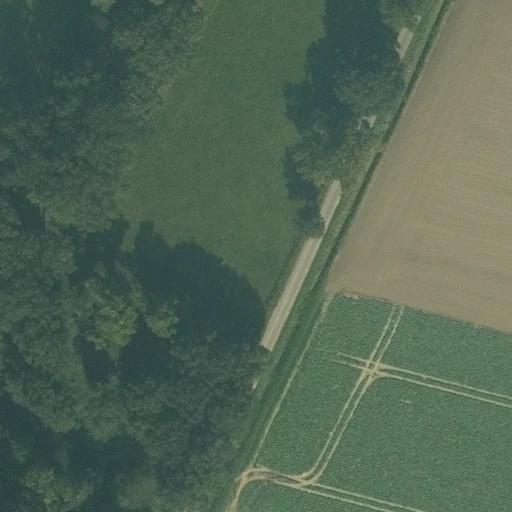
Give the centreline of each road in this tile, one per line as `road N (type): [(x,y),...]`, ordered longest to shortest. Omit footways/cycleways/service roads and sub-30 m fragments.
road 1 (residential): [(190,511),(426,0)]
road 2 (track): [(0,224),(47,212),(175,0)]
